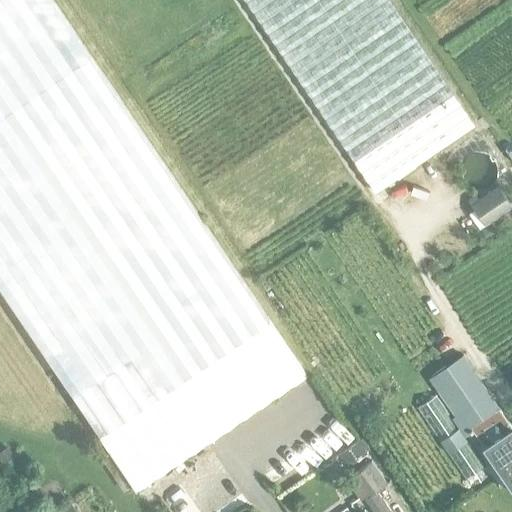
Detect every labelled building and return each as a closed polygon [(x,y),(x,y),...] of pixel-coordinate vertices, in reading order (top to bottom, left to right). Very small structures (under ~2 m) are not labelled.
[(305,372),(268,319),(52,0),(0,0),(0,288),(135,488),(305,372)] [(475,124),(390,0),(245,0),(375,191),(475,124)] [(489,159),(488,152),(485,147),(482,145),(478,143),(472,142),(466,143),(460,147),(457,152),(456,159),(457,164),(460,170),(465,173),(471,175),(474,175),(479,174),(484,171),(488,165),(489,159)] [(511,204),(499,185),(471,204),(484,224),(511,205),(511,204)] [(484,444),(511,424),(511,422),(499,405),(463,352),(430,375),(456,412),(451,415),(458,425),(465,435),(474,429),(484,444)] [(511,484),(511,424),(484,444),(511,484)] [(359,439),(339,452),(348,466),(367,453),(366,451),(369,448),(362,437),(359,439)] [(0,459),(2,463),(14,456),(8,445),(0,449),(0,459)] [(366,495),(377,488),(388,481),(373,458),(352,473),(366,495)] [(377,488),(366,495),(377,511),(386,511),(391,509),(377,488)]
